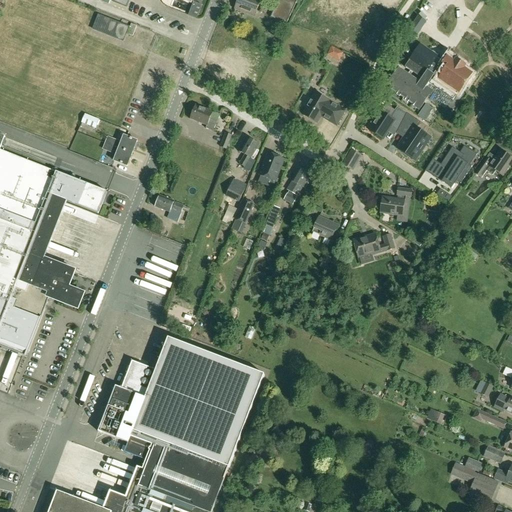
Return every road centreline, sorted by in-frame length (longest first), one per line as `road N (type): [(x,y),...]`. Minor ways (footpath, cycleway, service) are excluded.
road 1 (unclassified): [(15,511),(183,83)]
road 2 (unclassified): [(357,205),(350,178),(183,83)]
